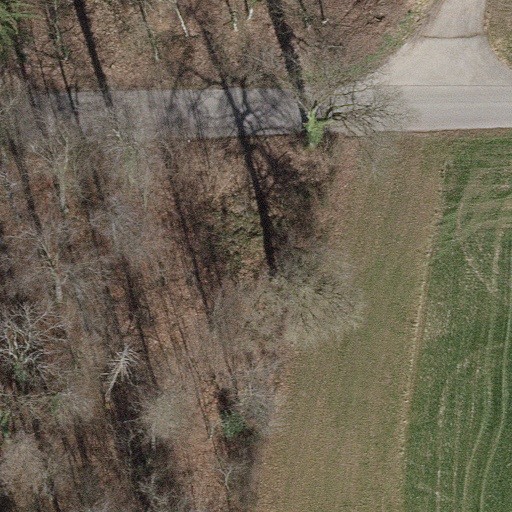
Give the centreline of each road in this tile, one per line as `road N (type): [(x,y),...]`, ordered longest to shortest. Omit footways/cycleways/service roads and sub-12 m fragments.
road 1 (tertiary): [(0,118),(511,96)]
road 2 (track): [(458,0),(385,98)]
